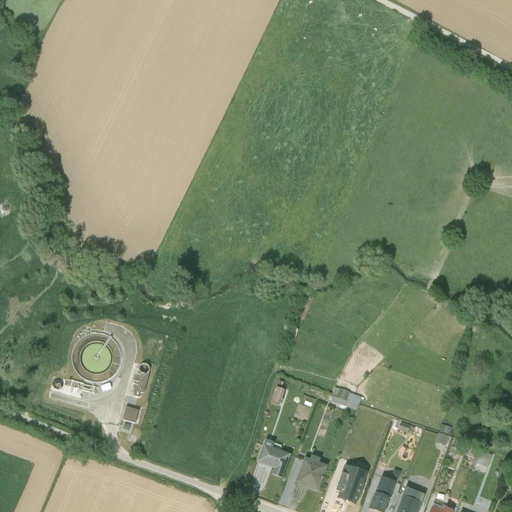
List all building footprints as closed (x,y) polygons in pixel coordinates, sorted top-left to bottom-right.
[(140,368),(139,368),(133,386),(135,389),(136,389),(134,391),(133,393),(134,396),(136,398),(139,398),(142,396),(142,393),(142,391),(142,392),(145,391),(150,374),(150,371),(148,370),(149,367),(148,364),(146,363),(143,363),(141,365),(140,367),(140,368)] [(278,379),(270,401),(279,405),(285,390),(281,388),(283,381),(278,379)] [(72,380),(70,387),(95,394),(97,386),(72,380)] [(109,383),(100,386),(102,392),(111,389),(109,383)] [(332,394),(359,403),(361,396),(349,392),(349,391),(339,387),(335,386),(332,393),(332,394)] [(359,403),(332,394),(330,399),(339,403),(338,405),(346,408),(347,405),(357,409),(359,403)] [(126,407),(122,420),(135,424),(138,410),(126,407)] [(400,420),(398,428),(407,432),(410,424),(400,420)] [(439,431),(448,435),(452,425),(442,422),(439,431)] [(448,435),(439,431),(435,442),(445,445),(449,435),(448,435)] [(265,439),(258,461),(275,467),(273,473),(282,477),(290,454),(280,450),(282,445),(265,439)] [(451,445),(448,452),(455,454),(458,447),(451,445)] [(469,445),(465,453),(474,456),(477,448),(469,445)] [(479,448),(475,461),(488,465),(492,453),(479,448)] [(304,481),(319,486),(326,464),(319,462),(320,458),(311,454),(310,458),(305,456),(296,482),(303,484),(304,481)] [(381,475),(369,508),(381,511),(383,511),(395,480),(381,475)] [(347,480),(341,498),(355,503),(361,485),(358,484),(359,481),(349,477),(348,481),(347,480)] [(304,481),(303,484),(317,489),(319,486),(304,481)] [(404,490),(395,511),(417,511),(423,495),(411,490),(410,492),(404,490)] [(434,502),(429,511),(451,511),(453,508),(434,502)]
